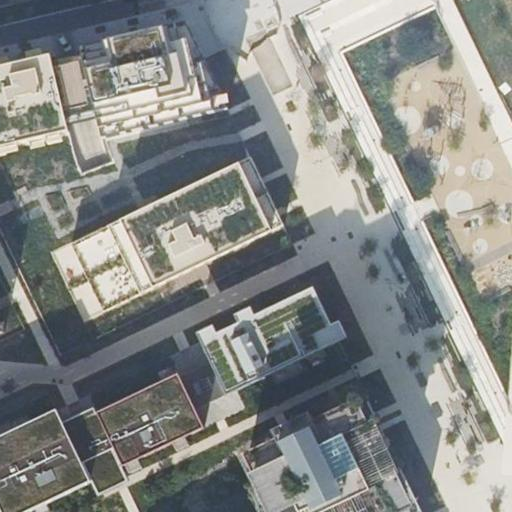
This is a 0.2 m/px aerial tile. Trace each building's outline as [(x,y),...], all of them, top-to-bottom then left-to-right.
[(188,25),(0,69),(0,152),(70,135),(67,119),(97,112),(104,141),(230,111),(188,25)] [(284,226),(252,159),(72,245),(104,312),(284,226)] [(315,289),(200,343),(210,364),(225,397),(226,398),(341,345),(315,289)] [(210,364),(179,379),(194,411),(225,397),(210,364)] [(56,411),(0,436),(0,511),(26,511),(89,483),(96,497),(127,482),(121,468),(203,431),(194,411),(179,379),(177,375),(96,413),(94,409),(62,423),(56,411)] [(388,441),(368,401),(321,423),(324,429),(248,466),(270,511),(421,511),(401,470),(387,476),(373,448),(388,441)]
